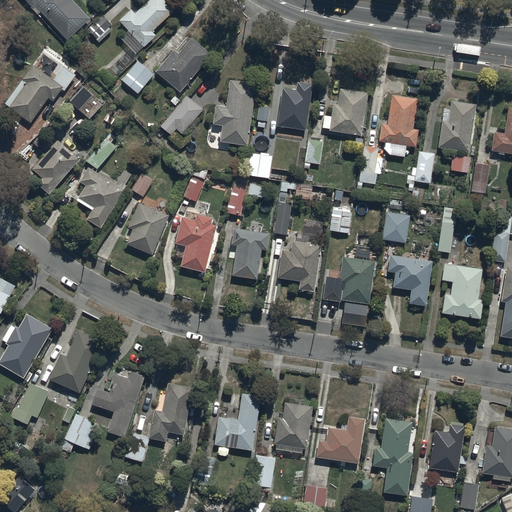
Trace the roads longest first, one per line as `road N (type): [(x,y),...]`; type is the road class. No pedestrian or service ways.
road 1 (residential): [(0,227),(103,295),(166,321),(511,382)]
road 2 (tertiary): [(278,0),(366,23),(511,44)]
